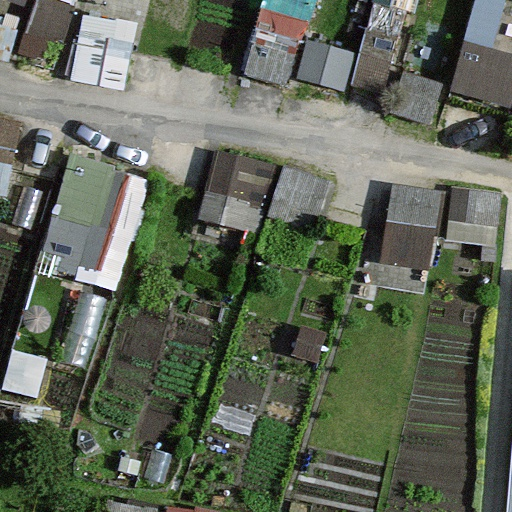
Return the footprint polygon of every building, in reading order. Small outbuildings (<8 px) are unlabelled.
[(83,68),(136,73),(142,11),(89,6),(83,68)] [(511,39),(470,33),(463,84),(511,90),(511,39)] [(0,104),(0,179),(16,182),(28,110),(0,104)] [(275,199),(328,210),(337,164),(223,141),(209,210),(271,223),(275,199)] [(126,279),(159,165),(79,142),(47,256),(126,279)] [(441,257),(449,177),(397,172),(389,251),(441,257)] [(455,227),(507,231),(511,179),(458,176),(455,227)] [(511,511),(511,357),(500,511),(511,511)] [(263,511),(264,504),(178,496),(176,511),(263,511)]
